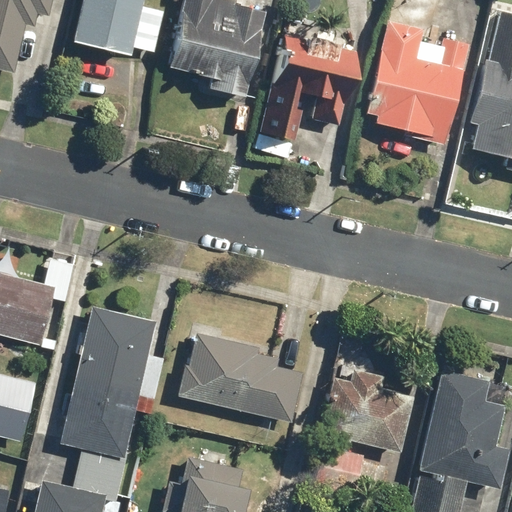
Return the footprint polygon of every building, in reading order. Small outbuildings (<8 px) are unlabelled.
[(52,0),(0,0),(0,28),(44,38),(52,0)] [(76,0),(67,40),(125,53),(126,46),(148,51),(158,9),(136,4),(136,0),(76,0)] [(178,0),(162,65),(206,75),(203,86),(236,94),(258,8),(226,0),(178,0)] [(511,14),(495,10),(483,58),(479,57),(464,118),(476,121),(469,148),(511,158),(511,14)] [(465,42),(382,23),(373,60),(359,119),(441,139),(465,42)] [(349,49),(278,32),(254,129),(290,138),(302,93),(311,95),(306,116),(331,122),(349,49)] [(68,262),(46,256),(39,282),(0,272),(0,334),(34,343),(46,297),(59,300),(68,262)] [(143,354),(151,319),(86,305),(55,442),(118,457),(133,392),(149,396),(157,358),(143,354)] [(275,351),(253,346),(191,331),(183,363),(178,361),(170,395),(285,422),(297,371),(272,365),(275,351)] [(393,451),(406,395),(373,387),(376,375),(347,368),(344,380),(327,376),(313,436),(342,443),(343,439),(393,451)] [(451,511),(459,478),(492,486),(501,445),(489,442),(498,402),(477,398),(482,379),(435,368),(402,511),(451,511)] [(0,436),(14,440),(29,381),(0,373),(0,436)] [(349,495),(357,453),(315,444),(306,486),(349,495)] [(232,484),(236,468),(184,457),(178,482),(165,479),(158,511),(163,511),(162,511),(238,511),(245,487),(232,484)] [(97,511),(102,493),(37,478),(28,511),(97,511)]
